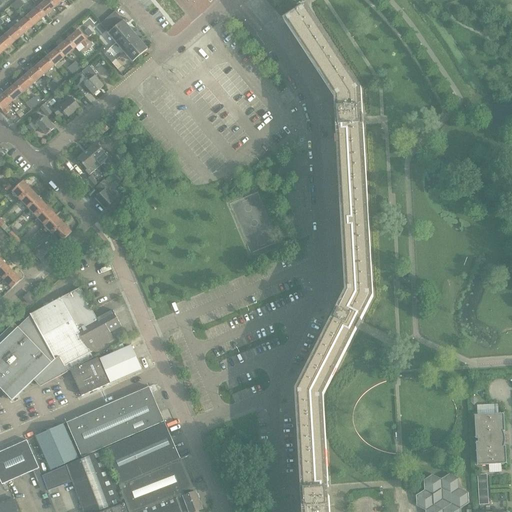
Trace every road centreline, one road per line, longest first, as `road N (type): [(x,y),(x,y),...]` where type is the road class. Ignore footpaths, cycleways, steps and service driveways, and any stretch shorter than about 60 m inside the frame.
road 1 (residential): [(279,511),(273,409),(322,260),(312,118),(263,30)]
road 2 (residential): [(0,442),(165,370)]
road 3 (residential): [(40,163),(171,52)]
road 4 (residential): [(32,277),(92,220),(40,163)]
road 5 (residential): [(225,511),(165,370)]
road 6 (residential): [(165,370),(115,251)]
